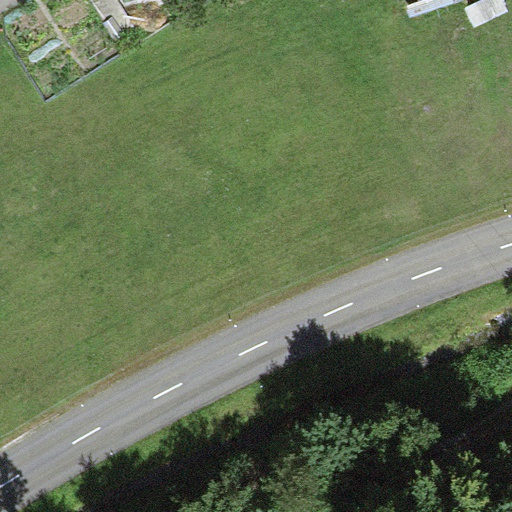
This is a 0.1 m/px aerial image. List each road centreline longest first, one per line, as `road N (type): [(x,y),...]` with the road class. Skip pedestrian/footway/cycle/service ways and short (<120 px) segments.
road 1 (tertiary): [(0,486),(120,411),(421,275),(511,246)]
road 2 (track): [(511,410),(342,511)]
